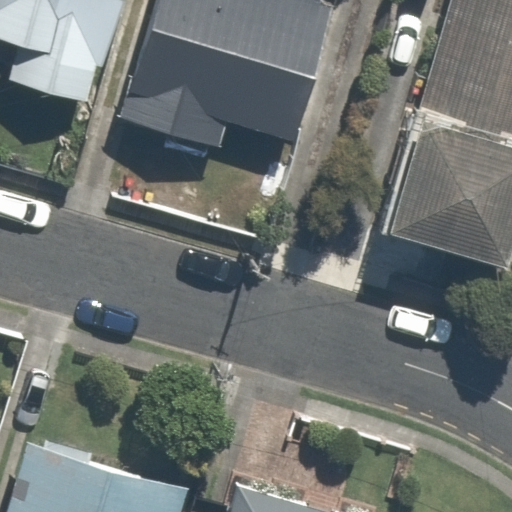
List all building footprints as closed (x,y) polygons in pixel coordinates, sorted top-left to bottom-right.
[(0,0),(0,27),(3,28),(0,39),(0,69),(70,90),(96,0),(0,0)] [(134,0),(102,102),(210,137),(217,115),(278,134),(320,3),(311,0),(134,0)] [(485,238),(511,142),(511,0),(429,0),(370,204),(485,238)] [(165,511),(180,467),(20,413),(0,472),(0,511),(165,511)] [(369,511),(370,510),(222,467),(208,511),(369,511)]
